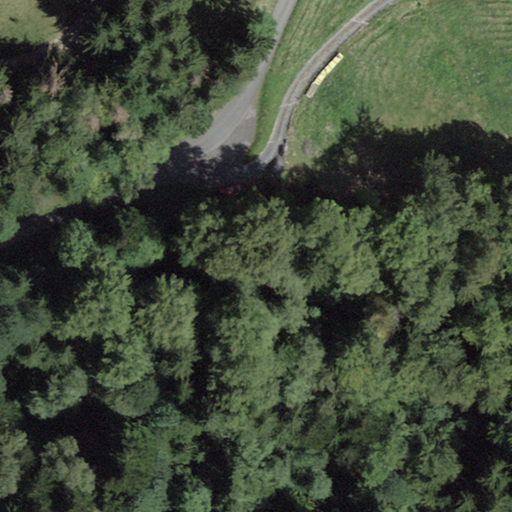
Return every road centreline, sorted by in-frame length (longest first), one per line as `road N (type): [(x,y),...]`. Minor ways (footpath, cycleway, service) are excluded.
road 1 (unclassified): [(0,239),(130,181),(213,131),(243,91),(287,0)]
road 2 (track): [(213,131),(231,163),(244,171),(256,166),(308,71),(384,0)]
road 3 (track): [(0,64),(49,49),(101,0)]
